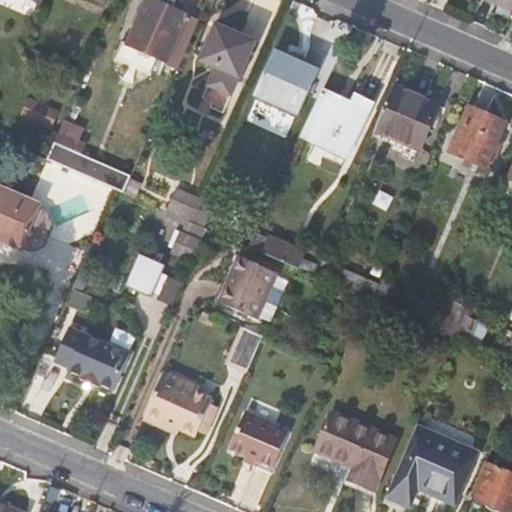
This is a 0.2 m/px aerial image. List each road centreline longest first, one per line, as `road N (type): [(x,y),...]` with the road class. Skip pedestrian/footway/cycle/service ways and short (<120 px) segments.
road 1 (residential): [(0,430),(186,511)]
road 2 (residential): [(511,66),(359,0)]
